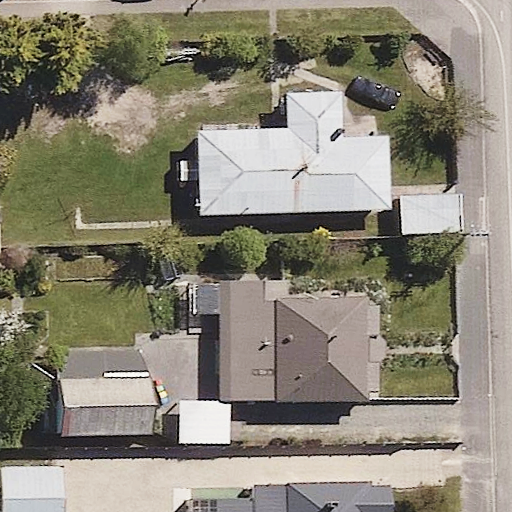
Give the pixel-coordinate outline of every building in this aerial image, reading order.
[(278,131),(189,133),(190,160),(172,161),(173,184),(191,184),(191,213),(382,208),(380,135),(335,136),(334,97),(278,98),(278,131)] [(454,189),(393,190),(394,234),(455,233),(454,189)] [(215,399),(172,400),(173,443),(224,442),(223,403),(363,400),(363,394),(373,394),(371,310),(356,311),(356,299),(344,300),(344,291),(320,291),(320,300),(303,300),(303,294),(278,294),(278,281),(212,283),(215,399)] [(44,384),(33,385),(34,433),(51,433),(51,439),(144,436),(142,375),(44,379),(44,384)] [(59,511),(58,466),(0,469),(0,511),(59,511)] [(384,511),(384,486),(253,489),(253,511),(384,511)]
